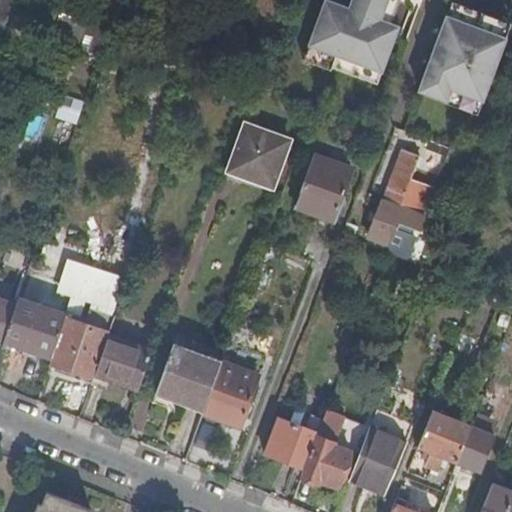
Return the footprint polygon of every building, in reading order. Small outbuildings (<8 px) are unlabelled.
[(0,0),(0,19),(7,22),(12,0),(0,0)] [(18,0),(10,26),(50,40),(60,10),(32,0),(18,0)] [(364,14),(369,0),(355,0),(352,9),(330,1),(313,46),(338,55),(348,59),(364,14)] [(369,0),(364,14),(348,59),(381,72),(398,26),(390,23),(398,0),(369,0)] [(407,0),(398,0),(390,23),(398,26),(407,0)] [(446,15),(505,37),(510,24),(451,1),(446,15)] [(60,10),(50,40),(78,49),(88,21),(60,10)] [(482,100),(505,37),(446,15),(417,89),(446,100),(450,88),(482,100)] [(122,50),(106,45),(99,67),(114,72),(122,50)] [(338,55),(313,46),(308,60),(332,70),(334,66),(338,55)] [(344,69),(348,59),(338,55),(334,66),(344,69)] [(381,72),(348,59),(344,69),(377,82),(381,72)] [(477,112),(482,100),(450,88),(446,100),(477,112)] [(58,116),(79,123),(86,103),(64,97),(58,116)] [(289,142),(246,126),(229,171),(272,187),(289,142)] [(402,148),(383,198),(409,207),(427,159),(402,148)] [(353,170),(316,156),(297,207),(335,221),(353,170)] [(422,224),(426,214),(409,207),(383,198),(369,237),(376,239),(375,241),(409,253),(419,228),(396,219),(397,215),(422,224)] [(0,339),(6,341),(17,306),(0,300),(0,339)] [(6,341),(50,356),(64,315),(20,300),(17,306),(6,341)] [(66,317),(51,362),(55,364),(70,369),(72,366),(93,373),(108,331),(66,317)] [(112,380),(136,389),(150,351),(108,336),(110,332),(108,331),(93,373),(91,377),(93,377),(92,383),(108,389),(112,380)] [(206,407),(223,362),(174,345),(158,389),(206,407)] [(150,351),(136,389),(138,390),(153,352),(150,351)] [(260,376),(223,362),(206,407),(205,412),(241,426),(260,376)] [(70,369),(55,364),(53,370),(89,382),(91,377),(93,373),(72,366),(70,369)] [(457,462),(471,424),(434,409),(419,447),(431,452),(427,464),(440,469),(445,457),(457,462)] [(457,462),(478,471),(493,433),(484,429),(489,416),(477,411),(471,424),(457,462)] [(266,452),(306,467),(318,436),(319,433),(279,417),(266,452)] [(357,464),(351,479),(387,493),(407,443),(371,428),(361,454),(357,464)] [(353,463),(357,464),(361,454),(352,450),(351,451),(335,445),(336,443),(318,436),(306,467),(303,475),(322,483),(323,480),(339,486),(345,469),(350,471),(353,463)] [(481,511),(511,511),(511,491),(492,484),(481,511)] [(89,511),(91,509),(47,491),(42,504),(39,503),(35,511),(89,511)] [(392,511),(419,511),(396,503),(392,511)]
